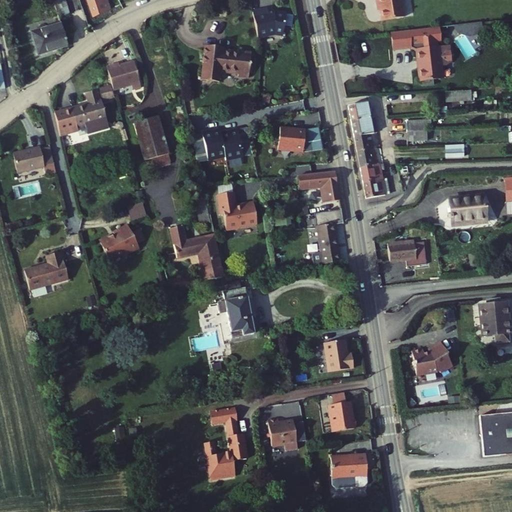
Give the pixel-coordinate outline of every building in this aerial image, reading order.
[(52,0),(58,17),(70,14),(65,0),(52,0)] [(95,0),(82,0),(86,10),(98,6),(97,3),(96,1),(95,0)] [(92,20),(111,12),(106,0),(103,0),(97,3),(98,6),(86,10),(87,14),(90,12),(92,20)] [(384,0),(388,20),(410,16),(407,0),(384,0)] [(266,14),(250,17),(255,43),(272,40),(280,41),(284,19),(272,17),(267,18),(266,14)] [(425,48),(426,48),(429,65),(427,66),(429,79),(453,76),(451,63),(455,63),(461,59),(459,44),(445,46),(444,41),(449,40),(448,25),(417,29),(420,46),(425,48)] [(42,31),(48,53),(65,48),(59,26),(42,31)] [(417,29),(400,31),(402,48),(420,46),(417,29)] [(48,53),(42,31),(32,34),(38,56),(48,53)] [(243,81),(254,82),(256,59),(228,56),(228,52),(218,51),(217,59),(209,57),(205,85),(214,86),(215,78),(225,79),(225,77),(243,79),(243,81)] [(135,90),(141,88),(134,62),(116,66),(116,64),(107,67),(113,91),(132,86),(135,88),(135,90)] [(113,96),(110,83),(99,86),(102,99),(113,96)] [(456,97),(481,94),(480,85),(455,88),(456,97)] [(75,129),(75,126),(105,118),(100,98),(98,99),(96,89),(85,92),(87,101),(53,110),(58,133),(75,129)] [(376,102),(356,105),(359,121),(378,119),(376,102)] [(381,133),(384,132),(381,118),(378,119),(359,121),(361,136),(381,133)] [(413,130),(433,129),(433,119),(413,120),(413,130)] [(306,129),(280,126),(277,151),(304,153),(323,150),(318,128),(306,129)] [(220,129),(192,136),(198,164),(226,157),(227,161),(243,158),(237,129),(221,133),(220,129)] [(414,140),(434,139),(433,129),(413,130),(414,140)] [(383,149),(381,133),(361,136),(364,152),(383,149)] [(154,177),(170,173),(160,135),(135,141),(146,179),(154,177)] [(40,147),(14,153),(19,173),(45,167),(45,165),(55,162),(51,146),(41,149),(40,147)] [(454,156),(471,154),(471,147),(453,148),(454,156)] [(386,165),(383,149),(364,152),(366,168),(386,165)] [(388,181),(386,165),(366,168),(369,184),(388,181)] [(154,177),(156,187),(173,183),(170,173),(154,177)] [(335,185),(333,173),(299,177),(300,189),(321,187),(335,185)] [(392,180),(388,181),(369,184),(371,199),(395,195),(392,180)] [(338,200),(335,185),(321,187),(323,202),(338,200)] [(456,220),(489,217),(487,196),(454,200),(455,211),(453,211),(453,217),(455,217),(456,220)] [(242,211),(240,197),(225,199),(228,219),(231,219),(233,235),(247,233),(246,231),(264,229),(261,207),(248,209),(249,210),(242,211)] [(217,226),(211,198),(201,200),(207,228),(217,226)] [(142,202),(127,207),(131,221),(147,216),(142,202)] [(340,210),(315,214),(317,226),(314,227),(320,266),(341,263),(335,224),(342,223),(340,210)] [(145,247),(143,243),(138,232),(133,224),(119,231),(121,235),(117,237),(116,236),(116,235),(115,235),(112,236),(112,237),(112,238),(112,239),(108,242),(111,248),(110,248),(110,249),(110,250),(114,259),(115,259),(116,259),(130,252),(133,253),(145,247)] [(143,243),(152,239),(146,228),(138,232),(143,243)] [(227,276),(220,240),(192,245),(190,231),(177,234),(183,262),(205,257),(209,280),(227,276)] [(417,256),(415,243),(397,244),(399,258),(417,256)] [(392,259),(399,258),(397,244),(390,245),(392,259)] [(74,276),(66,249),(51,253),(54,261),(29,268),(35,288),(74,276)] [(245,286),(225,289),(227,301),(225,301),(228,320),(230,320),(234,338),(253,335),(253,331),(256,330),(249,296),(247,296),(245,286)] [(496,335),(498,344),(510,342),(508,333),(510,333),(506,304),(501,305),(500,299),(489,300),(490,306),(481,308),(485,337),(496,335)] [(450,356),(443,345),(432,353),(432,354),(433,355),(427,357),(426,353),(415,355),(420,379),(441,374),(443,373),(445,375),(456,367),(449,357),(450,356)] [(323,352),(328,381),(353,377),(351,367),(347,367),(347,363),(345,349),(323,352)] [(332,404),(334,414),(346,412),(344,402),(332,404)] [(329,414),(333,441),(354,438),(354,436),(357,436),(355,428),(353,428),(350,411),(346,412),(334,414),(329,414)] [(511,412),(483,416),(487,457),(511,454),(511,412)] [(209,420),(211,431),(226,429),(236,427),(237,427),(235,416),(209,420)] [(226,429),(228,444),(238,442),(236,427),(226,429)] [(267,428),(272,454),(296,450),(293,429),(279,431),(278,427),(267,428)] [(206,464),(210,487),(234,484),(232,469),(246,467),(243,442),(238,442),(228,444),(230,460),(214,462),(206,464)] [(206,464),(214,462),(212,450),(204,451),(206,464)] [(331,466),(333,486),(368,482),(365,462),(347,464),(347,467),(343,467),(343,465),(331,466)]
